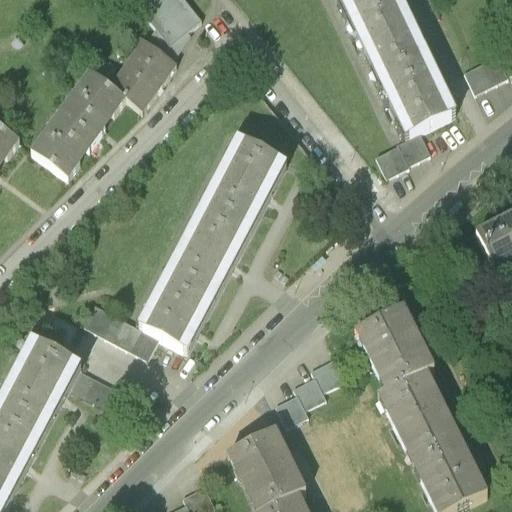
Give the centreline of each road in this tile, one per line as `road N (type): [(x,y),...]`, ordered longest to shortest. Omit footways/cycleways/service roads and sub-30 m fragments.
road 1 (residential): [(394,229),(237,23),(100,186),(0,286)]
road 2 (residential): [(106,511),(394,229)]
road 3 (residential): [(394,229),(511,133)]
